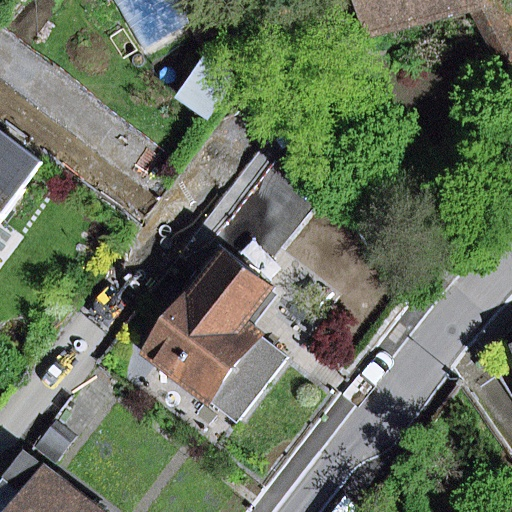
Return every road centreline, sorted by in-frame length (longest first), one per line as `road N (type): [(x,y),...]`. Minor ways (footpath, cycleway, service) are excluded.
road 1 (residential): [(0,450),(288,81)]
road 2 (residential): [(295,511),(399,365),(511,249)]
